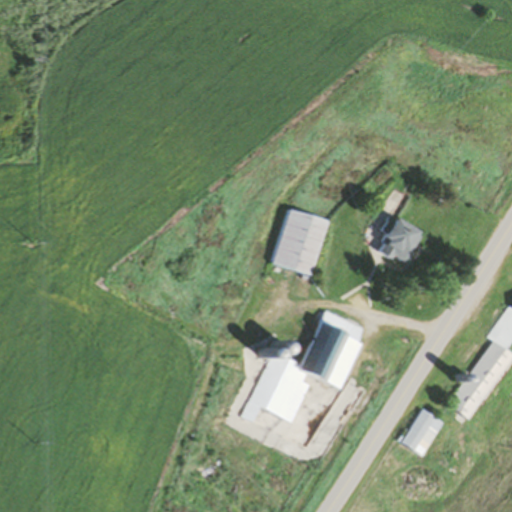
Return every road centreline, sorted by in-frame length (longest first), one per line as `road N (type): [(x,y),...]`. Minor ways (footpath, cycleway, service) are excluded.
road 1 (primary): [(324,511),(511,219)]
road 2 (track): [(0,266),(46,255),(79,264),(201,353),(237,352),(277,311)]
road 3 (track): [(19,120),(18,0)]
